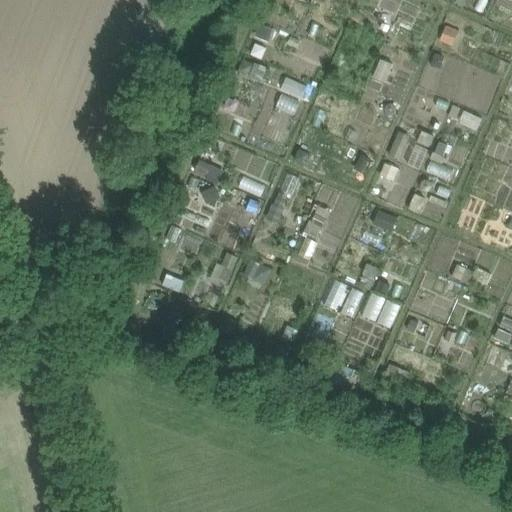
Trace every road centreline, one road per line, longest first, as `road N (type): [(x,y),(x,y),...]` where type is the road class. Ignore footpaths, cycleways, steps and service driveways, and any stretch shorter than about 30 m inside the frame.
road 1 (track): [(0,347),(34,337),(82,303),(96,280),(204,0)]
road 2 (unclassified): [(88,511),(72,426),(0,260)]
